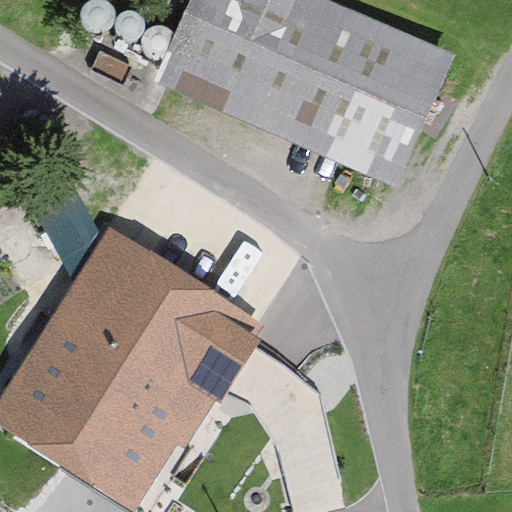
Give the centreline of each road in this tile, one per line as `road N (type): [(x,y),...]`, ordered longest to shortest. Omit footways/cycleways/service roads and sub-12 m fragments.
road 1 (unclassified): [(395,320),(288,215),(0,46)]
road 2 (residential): [(395,320),(511,79)]
road 3 (unclassified): [(395,320),(391,403),(404,511)]
